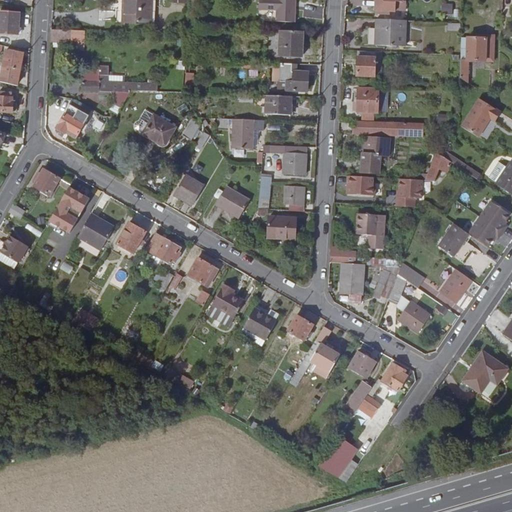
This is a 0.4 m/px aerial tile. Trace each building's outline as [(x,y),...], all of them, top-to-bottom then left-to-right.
[(150,23),(151,0),(115,0),(115,22),(150,23)] [(295,0),(259,0),(259,9),(277,10),(277,21),(295,22),(295,0)] [(403,4),(402,0),(376,0),(376,12),(395,13),(395,12),(406,12),(406,4),(403,4)] [(453,15),(453,3),(442,3),(441,15),(453,15)] [(0,34),(18,36),(20,14),(0,13),(0,16),(0,34)] [(406,47),(407,21),(377,20),(376,46),(406,47)] [(449,22),(448,29),(459,31),(460,24),(449,22)] [(71,30),(51,29),(51,42),(71,43),(71,30)] [(84,31),(71,30),(71,43),(83,43),(84,31)] [(302,56),(304,31),(280,31),(279,55),(302,56)] [(486,60),(488,39),(462,37),(461,56),(461,78),(469,83),(470,60),(486,60)] [(18,87),(24,54),(9,51),(3,83),(18,87)] [(375,78),(376,60),(358,58),(356,77),(375,78)] [(281,63),(281,80),(288,80),(288,88),(308,90),(309,71),(298,70),(298,63),(281,63)] [(83,70),(82,91),(99,92),(99,95),(111,96),(117,102),(113,108),(119,112),(131,91),(140,91),(159,92),(159,84),(108,80),(109,67),(99,66),(99,70),(83,70)] [(193,82),(194,68),(186,68),(185,82),(193,82)] [(377,114),(379,91),(359,89),(358,100),(354,100),(354,112),(357,112),(362,112),(375,114),(377,114)] [(267,113),(292,114),(293,95),(267,95),(267,113)] [(11,102),(11,99),(0,97),(0,111),(15,113),(16,102),(11,102)] [(495,122),(501,113),(479,99),(461,126),(478,137),(490,118),(495,122)] [(79,135),(90,116),(72,105),(58,129),(66,134),(69,130),(79,135)] [(149,123),(154,115),(145,110),(139,120),(137,121),(134,126),(134,128),(139,131),(145,121),(149,123)] [(375,114),(362,112),(362,122),(375,122),(375,114)] [(169,140),(176,128),(154,115),(149,123),(145,121),(139,131),(158,142),(157,143),(158,145),(160,147),(162,148),(165,148),(167,146),(169,143),(169,140)] [(182,135),(193,140),(201,122),(191,117),(182,135)] [(229,128),(230,119),(219,119),(218,127),(229,128)] [(255,131),(255,120),(234,119),(233,149),(254,150),(255,140),(255,131)] [(361,134),(422,136),(422,124),(375,122),(362,122),(361,134)] [(202,151),(211,135),(204,132),(195,147),(202,151)] [(391,140),(363,139),(361,172),(378,174),(380,154),(390,154),(391,140)] [(265,145),(264,152),(264,153),(286,154),(285,176),(306,177),(308,146),(307,146),(265,145)] [(427,181),(435,182),(445,156),(445,155),(437,155),(427,181)] [(451,161),(445,156),(440,167),(448,170),(451,161)] [(511,162),(496,185),(511,196),(511,195),(511,162)] [(479,178),(482,173),(470,166),(467,171),(479,178)] [(57,183),(69,189),(72,184),(44,168),(34,186),(50,195),(57,183)] [(194,205),(205,185),(186,175),(175,195),(194,205)] [(373,178),(348,176),(347,186),(350,186),(349,195),(375,196),(376,187),(373,187),(373,178)] [(261,177),(260,199),(270,199),(271,184),(271,177),(261,177)] [(474,177),(470,183),(478,188),(482,182),(475,177),(474,177)] [(422,200),(423,181),(401,180),(399,198),(397,198),(396,208),(412,209),(415,209),(415,200),(422,200)] [(68,215),(83,190),(74,185),(59,209),(68,215)] [(240,217),(250,200),(226,187),(217,204),(240,217)] [(291,205),(291,211),(303,212),(305,188),(286,187),(286,205),(291,205)] [(83,205),(94,211),(102,197),(91,191),(83,205)] [(269,210),(270,199),(260,199),(258,209),(269,210)] [(507,222),(511,216),(491,202),(480,218),(504,234),(511,225),(509,223),(507,222)] [(21,218),(25,211),(13,203),(9,211),(21,218)] [(92,214),(79,237),(102,250),(115,227),(92,214)] [(385,246),(386,228),(387,215),(379,215),(359,214),(357,235),(372,235),(371,245),(385,246)] [(60,230),(65,221),(54,215),(49,224),(60,230)] [(295,239),(297,219),(269,218),(268,238),(295,239)] [(471,235),(490,248),(494,242),(495,243),(497,244),(504,234),(480,218),(469,234),(471,235)] [(134,253),(148,231),(131,221),(118,244),(134,253)] [(455,257),(471,235),(469,234),(455,224),(439,246),(455,257)] [(172,265),(181,249),(157,235),(147,252),(172,265)] [(29,247),(12,237),(2,254),(20,264),(29,247)] [(349,263),(350,254),(331,252),(331,262),(337,262),(349,263)] [(20,264),(2,254),(0,257),(0,259),(16,269),(20,264)] [(204,285),(214,267),(198,258),(188,275),(204,285)] [(152,277),(156,268),(141,259),(136,268),(152,277)] [(59,270),(70,274),(73,266),(63,262),(59,270)] [(361,302),(364,265),(343,263),(340,293),(349,294),(348,301),(361,302)] [(401,268),(378,266),(377,272),(391,273),(385,286),(393,289),(399,274),(401,268)] [(152,281),(166,289),(173,277),(160,269),(152,281)] [(456,305),(473,282),(456,271),(440,293),(456,305)] [(176,272),(170,285),(177,288),(183,275),(176,272)] [(431,316),(402,296),(408,281),(399,274),(389,299),(400,303),(397,306),(404,311),(399,319),(419,333),(431,316)] [(233,294),(235,290),(226,284),(213,306),(214,306),(234,318),(235,319),(245,301),(233,294)] [(197,303),(204,307),(210,296),(203,292),(197,303)] [(440,303),(436,309),(445,315),(443,319),(452,325),(458,316),(440,303)] [(228,328),(234,318),(214,306),(208,317),(228,328)] [(95,329),(100,319),(83,309),(77,319),(95,329)] [(267,341),(278,322),(256,309),(245,328),(267,341)] [(304,341),(314,325),(297,315),(288,331),(304,341)] [(267,341),(245,328),(242,334),(263,347),(267,341)] [(328,339),(332,332),(325,328),(316,342),(322,345),(326,338),(328,339)] [(335,364),(332,362),(336,354),(324,346),(322,345),(311,361),(318,365),(317,367),(328,374),(335,364)] [(366,379),(377,361),(359,351),(350,369),(366,379)] [(511,371),(486,353),(465,382),(491,400),(511,371)] [(335,364),(328,374),(317,367),(314,371),(326,379),(340,356),(336,354),(332,362),(335,364)] [(303,373),(310,362),(305,359),(296,375),(303,380),(306,376),(303,373)] [(380,380),(373,388),(363,404),(377,413),(382,406),(372,398),(381,385),(394,393),(396,390),(400,392),(409,377),(402,373),(403,371),(393,365),(384,382),(380,380)] [(190,389),(194,381),(183,375),(179,383),(190,389)] [(357,412),(363,404),(373,388),(365,383),(348,406),(357,412)] [(358,449),(340,436),(318,466),(346,483),(359,465),(351,459),(358,449)]
